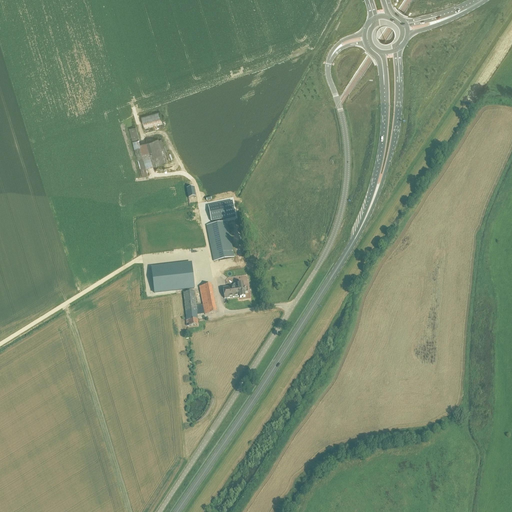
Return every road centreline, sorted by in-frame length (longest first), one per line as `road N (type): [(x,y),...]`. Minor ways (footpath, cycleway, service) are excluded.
road 1 (unclassified): [(328,63),(346,147),(336,225),(160,511)]
road 2 (primary): [(179,511),(341,261),(375,193)]
road 3 (primary): [(375,193),(394,137),(399,75)]
